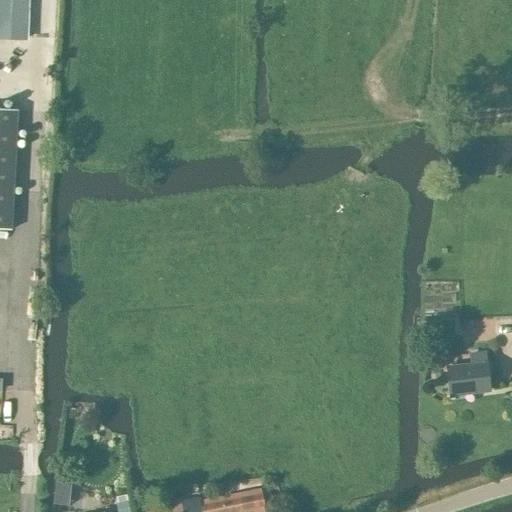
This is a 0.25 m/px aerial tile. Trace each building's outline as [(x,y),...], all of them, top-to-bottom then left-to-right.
[(0,229),(10,230),(17,110),(0,108),(0,229)] [(450,395),(488,390),(483,353),(470,354),(471,365),(447,368),(450,395)] [(243,511),(239,492),(200,500),(202,511),(243,511)] [(130,511),(128,501),(115,503),(116,511),(130,511)] [(181,511),(180,504),(176,503),(163,505),(160,508),(147,510),(147,511),(181,511)]
